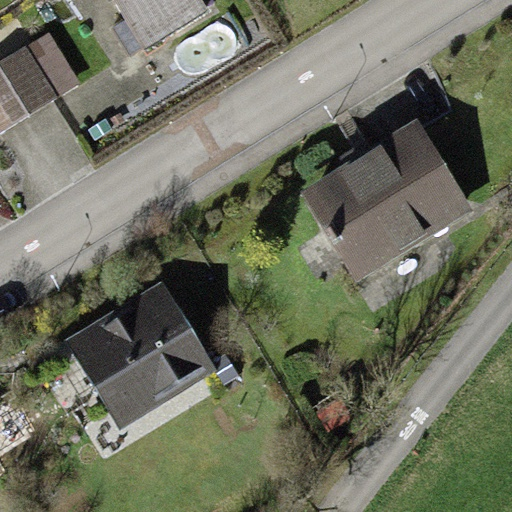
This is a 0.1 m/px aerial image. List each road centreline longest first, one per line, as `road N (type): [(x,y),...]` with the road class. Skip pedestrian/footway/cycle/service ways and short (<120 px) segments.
road 1 (residential): [(443,0),(0,278)]
road 2 (residential): [(511,294),(344,511)]
